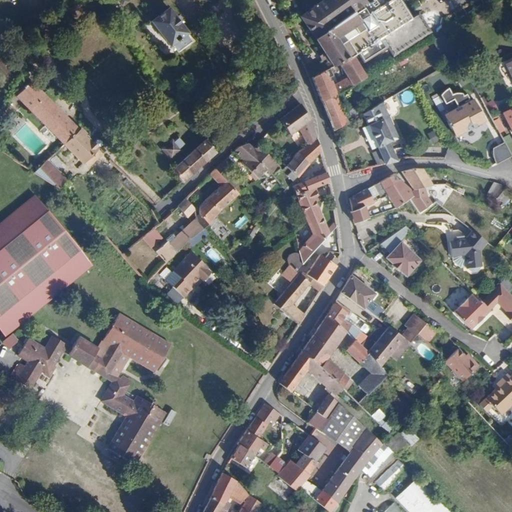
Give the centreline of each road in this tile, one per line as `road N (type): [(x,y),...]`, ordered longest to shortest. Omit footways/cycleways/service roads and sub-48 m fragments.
road 1 (residential): [(349,252),(193,511)]
road 2 (residential): [(261,0),(308,91),(338,187)]
road 3 (residential): [(338,187),(412,163),(484,172),(511,185)]
road 4 (residential): [(349,252),(455,336),(495,354)]
